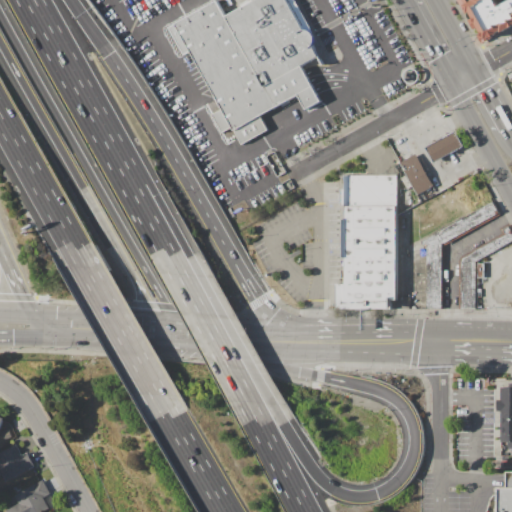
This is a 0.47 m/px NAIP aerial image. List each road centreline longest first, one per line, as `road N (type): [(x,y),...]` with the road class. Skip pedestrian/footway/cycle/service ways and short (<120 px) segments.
road 1 (motorway): [(219,351),(379,392),(405,410),(418,437),(411,467),(371,496),(336,491),(289,432)]
road 2 (motorway): [(175,329),(0,5)]
road 3 (motorway): [(0,40),(159,328)]
road 4 (motorway): [(309,332),(260,307),(136,96)]
road 5 (primary): [(186,349),(438,355)]
road 6 (motorway): [(289,432),(190,265)]
road 7 (motorway): [(73,246),(169,414)]
road 8 (motorway): [(256,423),(165,254)]
road 9 (residential): [(303,171),(453,84)]
road 10 (motorway): [(115,150),(30,0)]
road 11 (residential): [(0,382),(36,413),(91,511)]
road 12 (motorway): [(0,112),(73,246)]
road 13 (residential): [(438,332),(439,479)]
road 14 (motorway): [(190,265),(115,150)]
road 15 (primary): [(309,332),(175,329)]
road 16 (primary): [(453,84),(511,194)]
road 17 (primary): [(159,328),(37,319)]
